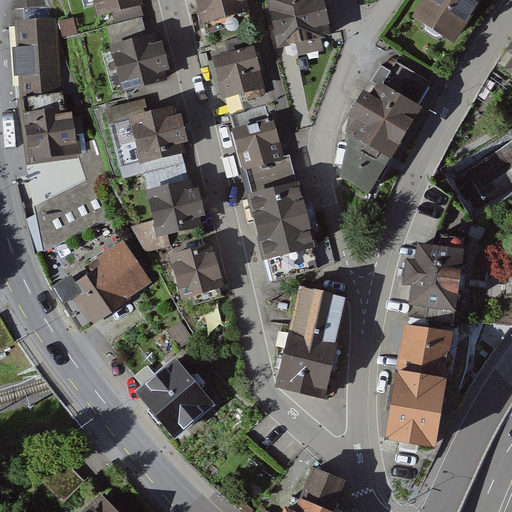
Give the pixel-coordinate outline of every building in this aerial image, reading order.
[(95,0),(100,17),(112,13),(115,25),(139,19),(141,18),(138,6),(141,5),(139,0),(95,0)] [(252,0),(201,0),(209,25),(256,11),(252,0)] [(270,0),(281,45),(326,35),(324,24),(333,22),(328,0),(270,0)] [(478,0),(425,0),(417,14),(454,38),(478,0)] [(115,25),(108,27),(125,90),(163,79),(161,69),(166,68),(161,47),(155,48),(152,38),(144,40),(139,19),(115,25)] [(80,20),(63,24),(66,38),(83,34),(80,20)] [(57,21),(18,24),(23,88),(63,85),(57,21)] [(260,46),(217,59),(230,99),(272,86),(260,46)] [(413,106),(427,82),(395,63),(389,72),(384,69),(375,83),(380,86),(373,97),(366,92),(354,113),(361,117),(351,134),(343,174),(368,189),(417,108),(413,106)] [(139,102),(107,110),(124,178),(145,173),(184,163),(179,141),(185,140),(178,108),(143,117),(139,102)] [(61,109),(29,113),(35,161),(78,156),(85,155),(84,147),(79,113),(62,115),(61,109)] [(282,114),(239,127),(252,170),(295,157),(282,114)] [(85,183),(37,207),(45,254),(116,212),(97,143),(84,147),(85,155),(78,156),(85,183)] [(184,163),(145,173),(156,222),(133,228),(146,251),(169,245),(166,234),(198,226),(196,215),(202,214),(196,193),(191,194),(184,163)] [(310,181),(258,195),(275,259),(328,245),(310,181)] [(452,324),(464,240),(442,237),(440,249),(419,246),(417,263),(408,262),(405,284),(414,285),(411,304),(427,306),(425,320),(452,324)] [(70,277),(55,288),(79,329),(148,281),(123,245),(86,268),(91,274),(76,285),(70,277)] [(210,247),(173,257),(184,296),(191,293),(194,304),(219,297),(216,286),(220,285),(210,247)] [(348,300),(301,289),(277,387),(324,398),(336,349),(348,300)] [(451,334),(406,326),(399,373),(443,381),(451,334)] [(175,364),(140,393),(175,434),(210,405),(198,391),(203,387),(194,376),(189,381),(175,364)] [(443,381),(399,373),(396,387),(391,386),(387,411),(392,412),(387,438),(432,446),(443,381)] [(330,511),(343,481),(314,470),(296,511),(290,511),(286,511),(285,511),(330,511)] [(126,511),(109,496),(93,511),(126,511)]
